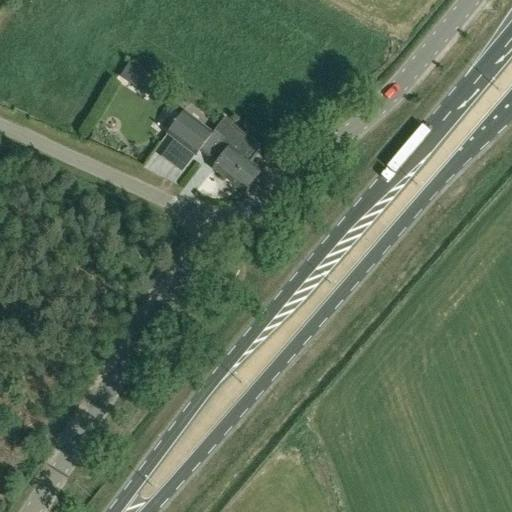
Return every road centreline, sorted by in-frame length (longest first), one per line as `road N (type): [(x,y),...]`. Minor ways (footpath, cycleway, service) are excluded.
road 1 (primary): [(511,38),(290,288),(113,511)]
road 2 (primary): [(147,511),(511,98)]
road 3 (unclassified): [(224,235),(398,94),(476,0)]
road 4 (unclassified): [(35,511),(224,235)]
road 5 (unclassified): [(224,235),(171,202),(0,125)]
